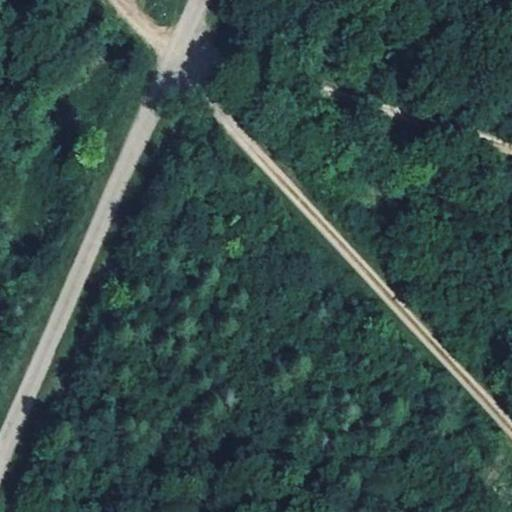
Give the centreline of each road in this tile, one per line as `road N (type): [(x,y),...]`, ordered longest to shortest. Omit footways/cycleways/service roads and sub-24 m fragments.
road 1 (track): [(511,419),(112,0)]
road 2 (unclassified): [(215,0),(200,47),(175,66),(0,463)]
road 3 (track): [(200,47),(511,150)]
